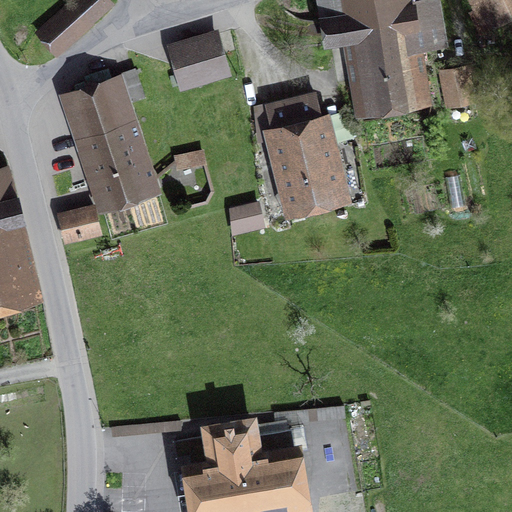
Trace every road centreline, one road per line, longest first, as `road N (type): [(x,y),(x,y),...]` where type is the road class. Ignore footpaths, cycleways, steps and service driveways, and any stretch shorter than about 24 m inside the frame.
road 1 (tertiary): [(82,511),(79,415),(5,93)]
road 2 (residential): [(5,93),(129,29)]
